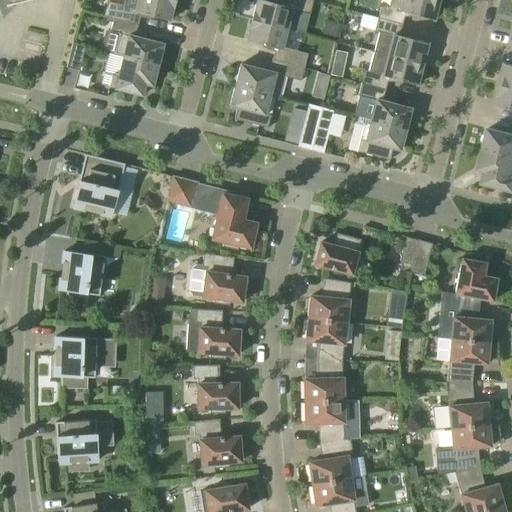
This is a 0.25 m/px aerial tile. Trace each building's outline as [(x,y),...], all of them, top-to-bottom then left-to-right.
[(169,21),(174,0),(137,0),(135,8),(108,1),(104,16),(113,19),(138,25),(141,14),(169,21)] [(310,14),(313,1),(309,0),(287,0),(286,6),(260,0),(256,0),(252,20),(287,29),(301,33),(306,13),(310,14)] [(390,0),(388,7),(381,5),(378,18),(401,24),(404,13),(434,20),(438,0),(390,0)] [(398,36),(401,24),(378,18),(374,31),(379,32),(374,52),(422,64),(428,43),(398,36)] [(166,49),(162,48),(163,44),(144,39),(144,37),(136,33),(138,25),(113,19),(110,32),(118,33),(113,53),(123,56),(158,65),(158,62),(163,63),(166,49)] [(282,47),(287,29),(252,20),(246,41),(275,48),(272,60),(283,63),(304,68),(308,54),(282,47)] [(79,71),(85,46),(72,43),(66,67),(79,71)] [(342,71),(345,51),(335,49),(332,69),(342,71)] [(417,85),(422,64),(374,52),(369,71),(364,70),(361,83),(384,89),(388,77),(417,85)] [(152,86),(158,65),(123,56),(118,76),(112,74),(109,87),(142,96),(145,84),(152,86)] [(301,81),(304,68),(283,63),(272,60),(269,71),(240,64),(235,85),(270,94),(281,97),(287,77),(301,81)] [(511,65),(505,63),(500,84),(511,87),(511,65)] [(316,71),(312,96),(324,98),(328,73),(316,71)] [(381,101),(384,89),(361,83),(358,96),(366,98),(361,117),(359,117),(405,129),(411,109),(381,101)] [(511,109),(511,87),(500,84),(494,105),(511,109)] [(265,114),(270,94),(235,85),(230,106),(237,108),(234,119),(267,128),(270,115),(265,114)] [(302,129),(315,132),(321,108),(308,104),(302,129)] [(315,132),(327,135),(334,111),(321,108),(315,132)] [(400,150),(405,129),(359,117),(350,150),(390,160),(392,149),(400,150)] [(511,134),(488,128),(483,149),(511,156),(511,134)] [(297,147),(298,147),(310,150),(315,132),(302,129),(297,147)] [(315,132),(310,150),(323,153),(327,135),(315,132)] [(243,144),(241,159),(266,163),(268,148),(243,144)] [(511,156),(483,149),(477,170),(485,172),(482,184),(511,191),(511,156)] [(85,154),(84,157),(85,158),(85,156),(89,157),(82,186),(78,185),(73,207),(112,216),(124,164),(85,154)] [(190,207),(197,183),(173,176),(167,201),(190,207)] [(223,242),(222,246),(237,250),(239,245),(250,248),(256,223),(242,220),(247,199),(222,193),(212,239),(223,242)] [(314,264),(351,274),(360,239),(337,233),(334,246),(320,242),(314,264)] [(412,264),(418,240),(406,237),(400,261),(412,264)] [(423,276),(432,244),(418,240),(412,264),(410,272),(423,276)] [(99,296),(104,256),(64,250),(59,290),(99,296)] [(192,295),(202,297),(214,298),(214,303),(229,305),(230,300),(242,302),(245,277),(227,275),(230,257),(204,253),(202,265),(196,265),(191,268),(189,290),(192,295)] [(455,294),(479,299),(492,301),(497,279),(483,276),(485,263),(461,259),(455,294)] [(308,318),(346,322),(350,283),(325,279),(323,297),(310,296),(308,318)] [(403,309),(406,292),(392,290),(389,308),(390,308),(403,309)] [(163,297),(155,292),(149,291),(148,304),(162,305),(163,297)] [(478,319),(479,299),(455,294),(453,317),(440,315),(438,337),(489,342),(491,320),(478,319)] [(200,322),(198,353),(210,353),(210,358),(225,359),(225,354),(237,355),(239,330),(221,329),(222,311),(196,309),(195,322),(200,322)] [(342,361),(346,322),(308,318),(305,340),(318,341),(317,360),(342,361)] [(115,339),(96,339),(96,337),(56,336),(54,376),(62,377),(61,389),(87,389),(87,377),(95,378),(95,366),(115,366),(115,339)] [(487,364),(489,342),(438,337),(436,359),(448,361),(446,383),(472,383),(473,363),(487,364)] [(343,400),(342,361),(317,360),(317,378),(304,379),(304,401),(343,400)] [(197,379),(198,409),(210,408),(210,413),(225,413),(225,408),(237,408),(237,383),(219,383),(219,365),(192,366),(192,379),(197,379)] [(473,403),(472,383),(446,383),(450,428),(489,424),(487,402),(473,403)] [(344,439),(343,400),(304,401),(305,423),(318,423),(319,441),(344,439)] [(158,425),(158,415),(148,416),(144,416),(144,426),(158,425)] [(112,421),(96,422),(95,419),(55,422),(58,462),(69,462),(70,470),(87,469),(87,460),(98,460),(97,446),(113,445),(112,421)] [(184,436),(194,435),(199,435),(201,465),(213,464),(214,468),(229,467),(229,462),(241,461),(239,436),(221,438),(219,420),(183,423),(184,436)] [(454,472),(479,468),(477,448),(491,446),(489,424),(450,428),(452,447),(435,448),(437,475),(454,472)] [(146,430),(147,444),(159,443),(158,429),(146,430)] [(312,484),(350,478),(347,459),(353,458),(350,438),(344,439),(319,441),(322,460),(309,462),(312,484)] [(465,511),(478,511),(503,505),(497,484),(484,487),(479,468),(454,472),(465,511)] [(366,489),(352,491),(350,478),(312,484),(315,506),(328,504),(329,511),(355,511),(355,507),(369,504),(366,489)] [(230,511),(248,509),(244,484),(232,486),(231,481),(216,484),(217,489),(205,491),(208,511),(230,511)] [(125,511),(125,508),(105,511),(103,501),(96,502),(94,490),(72,494),(74,506),(63,508),(63,511),(125,511)]
